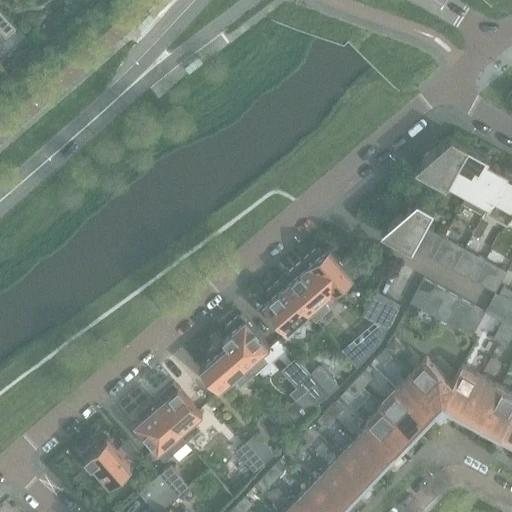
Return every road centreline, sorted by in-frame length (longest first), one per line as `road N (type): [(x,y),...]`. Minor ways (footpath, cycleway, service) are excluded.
road 1 (residential): [(8,459),(446,87)]
road 2 (secondary): [(0,199),(153,65)]
road 3 (residential): [(409,511),(440,478),(465,474),(511,499)]
